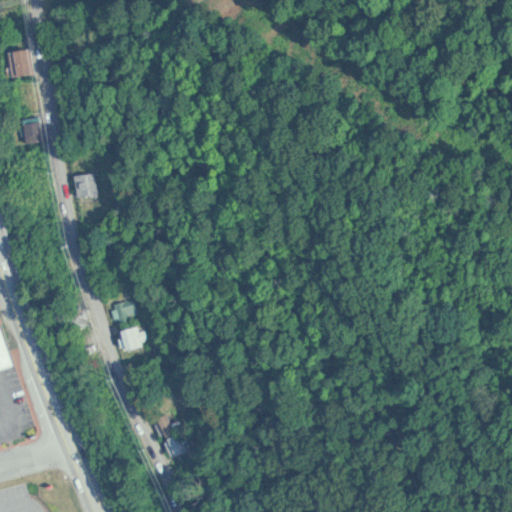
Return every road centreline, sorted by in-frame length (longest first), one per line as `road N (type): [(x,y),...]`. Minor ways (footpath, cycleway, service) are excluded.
road 1 (residential): [(178,511),(84,252),(41,0)]
road 2 (primary): [(102,511),(0,236)]
